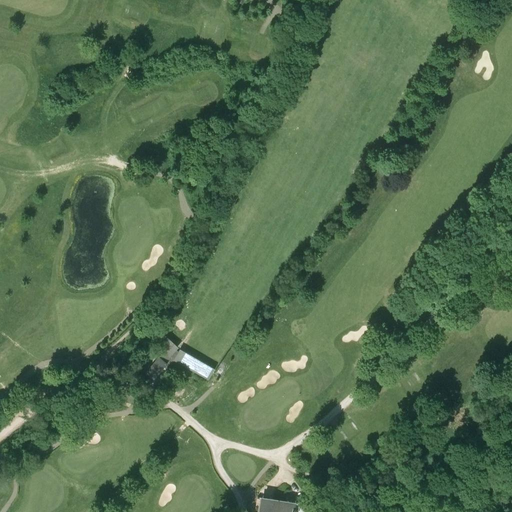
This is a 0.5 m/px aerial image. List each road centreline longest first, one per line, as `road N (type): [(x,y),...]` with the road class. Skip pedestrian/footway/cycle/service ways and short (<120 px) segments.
road 1 (track): [(299,0),(276,65),(168,286),(100,362)]
road 2 (track): [(272,460),(379,373),(511,240)]
road 3 (track): [(272,460),(238,445),(220,448),(153,393),(108,381)]
road 4 (track): [(189,420),(86,511)]
road 5 (track): [(384,511),(272,460)]
